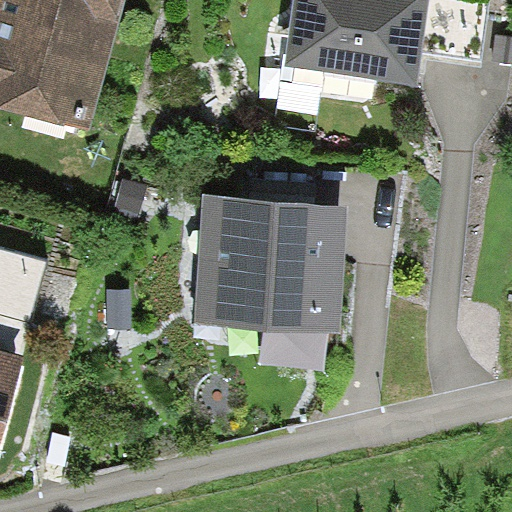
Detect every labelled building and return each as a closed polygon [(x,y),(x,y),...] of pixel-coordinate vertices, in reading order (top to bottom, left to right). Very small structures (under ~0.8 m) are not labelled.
[(123,0),(0,0),(0,111),(90,134),(123,0)] [(427,0),(298,0),(288,68),(415,87),(420,51),(427,0)] [(494,7),(439,0),(427,0),(420,51),(487,60),(494,7)] [(346,206),(205,201),(201,330),(342,335),(346,206)] [(0,250),(0,315),(29,324),(45,263),(0,250)] [(0,442),(22,362),(0,355),(0,442)]
